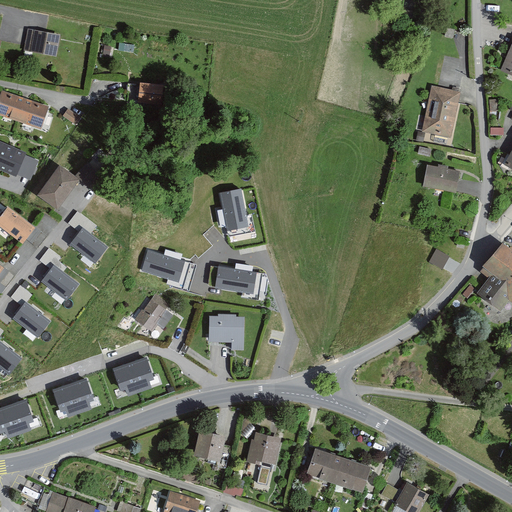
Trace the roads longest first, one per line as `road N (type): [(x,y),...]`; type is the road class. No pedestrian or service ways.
road 1 (residential): [(476,0),(488,187),(478,239),(456,283)]
road 2 (tertiary): [(281,392),(173,408),(70,447)]
road 3 (residential): [(70,447),(261,511)]
road 4 (tertiary): [(511,496),(336,402)]
road 5 (residential): [(456,283),(427,324),(350,363)]
road 6 (residential): [(0,303),(81,197)]
road 7 (residential): [(339,388),(465,402)]
